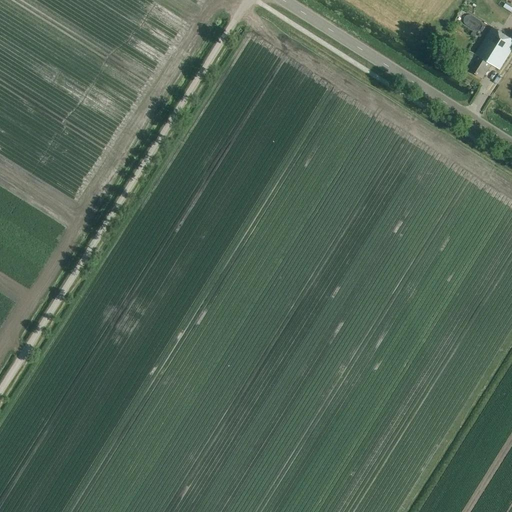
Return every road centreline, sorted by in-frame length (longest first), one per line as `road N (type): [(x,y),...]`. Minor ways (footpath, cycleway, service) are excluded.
road 1 (unclassified): [(0,391),(248,0)]
road 2 (tertiary): [(280,0),(511,144)]
